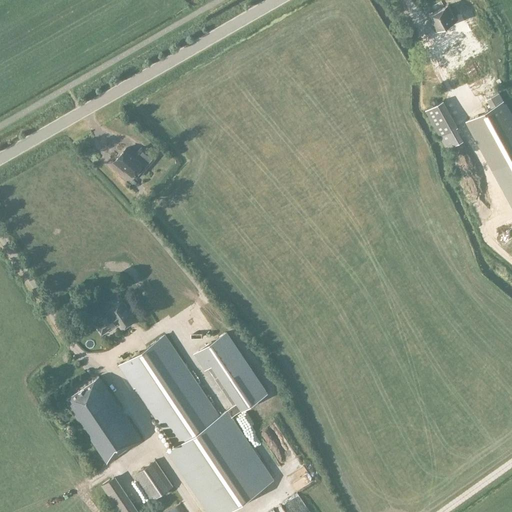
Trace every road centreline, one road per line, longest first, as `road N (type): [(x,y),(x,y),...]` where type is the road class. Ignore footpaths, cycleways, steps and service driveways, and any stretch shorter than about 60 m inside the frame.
road 1 (secondary): [(0,159),(277,0)]
road 2 (unknown): [(101,371),(195,511)]
road 3 (unknown): [(0,238),(54,324),(101,371)]
